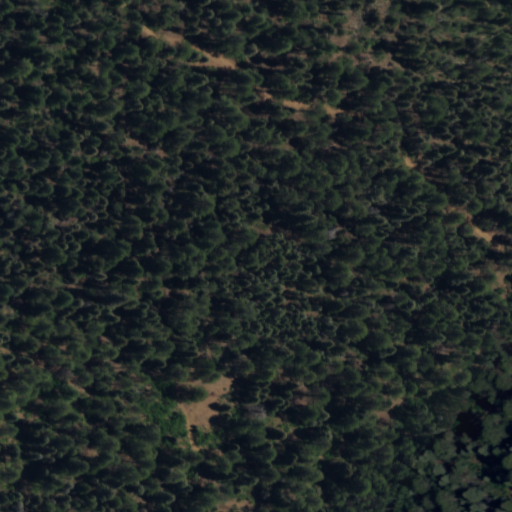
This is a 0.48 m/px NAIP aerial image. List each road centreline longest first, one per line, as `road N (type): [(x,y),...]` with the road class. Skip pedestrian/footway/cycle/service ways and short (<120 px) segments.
road 1 (track): [(215,511),(184,391),(164,351),(150,250),(121,176),(124,119),(172,32)]
road 2 (track): [(113,0),(278,94),(319,100),(375,133),(394,167),(511,247)]
